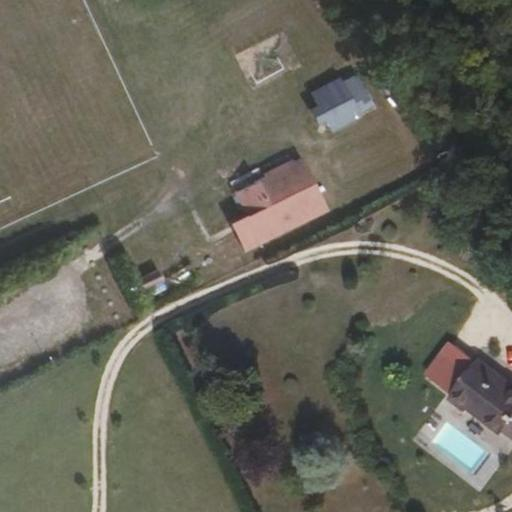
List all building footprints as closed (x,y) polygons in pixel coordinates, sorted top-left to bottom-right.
[(353,113),(332,76),(308,90),(314,103),(307,107),(313,119),(322,114),(328,127),(353,113)] [(249,245),(323,209),(298,158),(231,191),(242,213),(247,210),(250,217),(246,220),(249,226),(242,229),(249,245)] [(249,226),(246,220),(250,217),(247,210),(242,213),(228,220),(242,249),(249,245),(242,229),(249,226)] [(138,290),(161,278),(154,268),(132,278),(138,290)] [(447,360),(397,327),(372,364),(387,375),(390,371),(424,394),(447,360)] [(506,396),(493,374),(474,384),(487,408),(506,396)]
